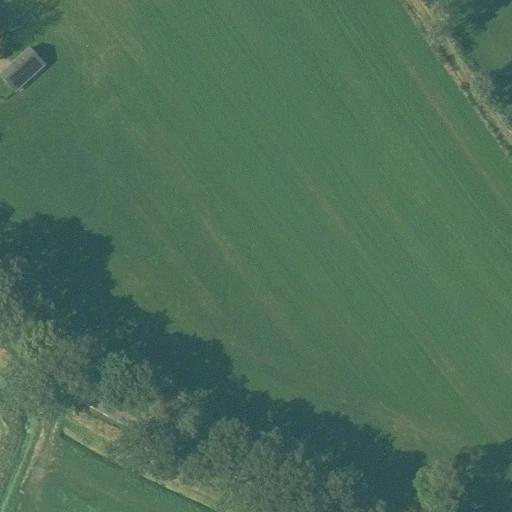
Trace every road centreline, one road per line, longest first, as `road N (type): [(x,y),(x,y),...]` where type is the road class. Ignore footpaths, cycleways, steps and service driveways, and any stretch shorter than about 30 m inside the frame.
road 1 (tertiary): [(321,511),(88,397),(0,324)]
road 2 (track): [(413,0),(511,141)]
